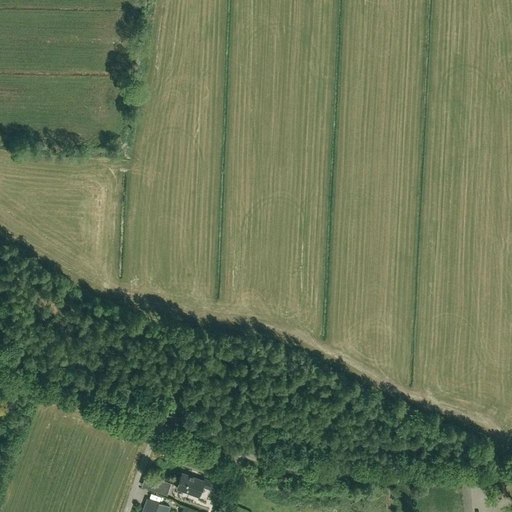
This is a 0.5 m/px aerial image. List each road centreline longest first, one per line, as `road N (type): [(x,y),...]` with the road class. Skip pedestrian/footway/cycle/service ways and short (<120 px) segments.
road 1 (tertiary): [(511,472),(305,469),(160,420)]
road 2 (tertiary): [(160,420),(0,356)]
